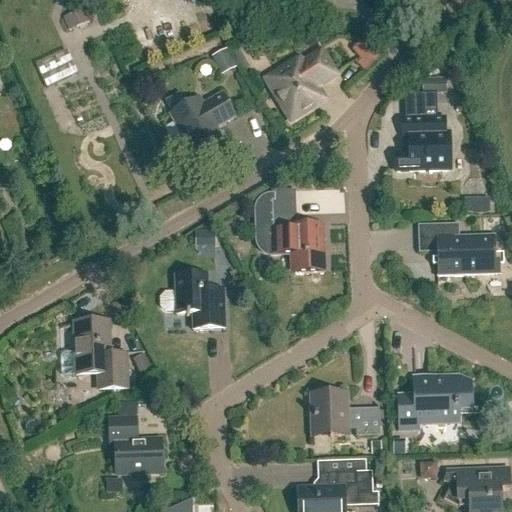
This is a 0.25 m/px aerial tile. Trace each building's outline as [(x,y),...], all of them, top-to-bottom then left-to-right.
[(343,43),(356,64),(374,54),(361,32),(343,43)] [(204,50),(212,67),(228,60),(220,43),(204,50)] [(336,78),(321,53),(302,65),(299,61),(276,75),(278,78),(267,85),(275,98),(274,99),(279,106),(280,107),(290,123),(314,109),(317,107),(318,103),(319,98),(316,97),(318,90),(318,89),(336,78)] [(76,77),(65,54),(35,67),(46,90),(76,77)] [(216,130),(234,119),(221,97),(203,108),(198,100),(190,105),(182,91),(164,101),(172,115),(170,117),(194,157),(222,141),(216,130)] [(445,151),(444,121),(402,123),(402,138),(406,138),(407,155),(395,156),(396,174),(449,173),(449,151),(445,151)] [(255,212),(255,213),(256,242),(256,243),(256,245),(257,246),(257,247),(258,249),(258,250),(259,251),(260,252),(261,253),(262,254),(264,255),(265,256),(266,256),(268,257),(269,257),(270,257),(272,257),(273,257),(294,256),(295,275),(324,274),(322,227),(290,228),(289,217),(295,217),(294,192),(270,193),(270,197),(269,198),(267,198),(266,198),(265,199),(263,199),(262,200),(261,201),(260,202),(259,203),(258,204),(257,205),(257,206),(256,208),(256,209),(255,210),(255,212)] [(476,200),(476,216),(489,215),(488,200),(476,200)] [(459,239),(458,227),(417,228),(418,255),(436,255),(437,279),(499,277),(499,259),(495,259),(494,238),(459,239)] [(207,292),(206,276),(175,277),(175,293),(165,294),(160,299),(160,309),(165,314),(176,313),(176,317),(186,317),(186,319),(189,319),(189,317),(192,317),(193,332),(224,331),(223,292),(207,292)] [(109,356),(108,327),(73,329),(74,354),(63,354),(59,359),(60,376),(64,380),(76,379),(76,375),(93,374),(93,391),(127,390),(125,356),(109,356)] [(54,379),(37,379),(37,392),(54,393),(54,379)] [(400,432),(417,432),(417,427),(457,425),(457,412),(470,412),(469,385),(459,380),(428,381),(428,387),(414,388),(414,398),(399,398),(400,432)] [(348,412),(348,396),(328,396),(329,401),(310,402),(311,435),(330,435),(330,439),(349,439),(349,434),(355,434),(355,438),(380,438),(379,411),(348,412)] [(127,398),(107,400),(108,410),(128,408),(127,398)] [(138,444),(137,421),(108,422),(109,447),(115,446),(117,476),(162,474),(161,443),(138,444)] [(435,480),(435,466),(420,466),(421,480),(435,480)] [(500,511),(499,493),(508,493),(508,471),(448,474),(442,484),(450,488),(443,501),(458,509),(469,509),(469,511),(500,511)] [(341,511),(341,502),(358,502),(357,475),(326,476),(326,490),(301,490),(301,511),(341,511)]
